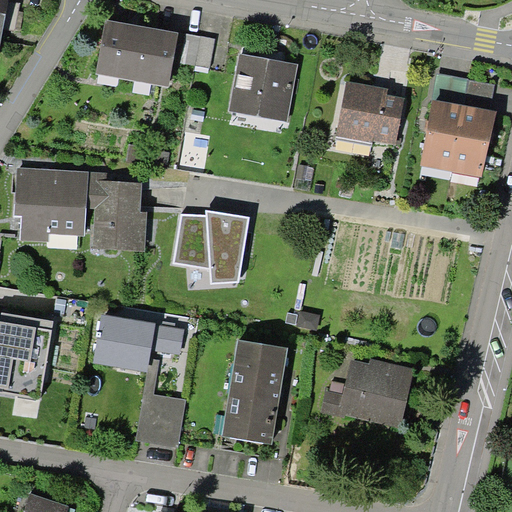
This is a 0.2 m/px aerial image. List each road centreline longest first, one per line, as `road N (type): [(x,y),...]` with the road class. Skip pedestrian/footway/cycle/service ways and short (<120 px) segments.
road 1 (residential): [(444,511),(511,213)]
road 2 (residential): [(128,470),(336,511)]
road 3 (residential): [(0,130),(79,0)]
road 4 (residential): [(511,47),(363,20)]
road 5 (residential): [(0,452),(128,470)]
